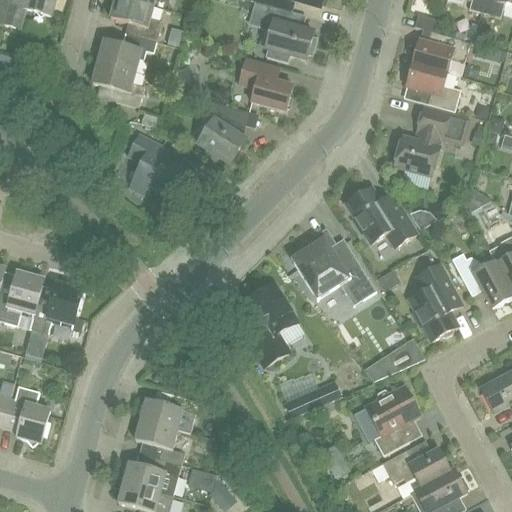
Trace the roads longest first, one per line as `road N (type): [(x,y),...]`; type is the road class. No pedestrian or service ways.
road 1 (unclassified): [(70,500),(118,352),(340,123),(381,0)]
road 2 (residential): [(511,511),(441,381),(446,363),(511,329)]
